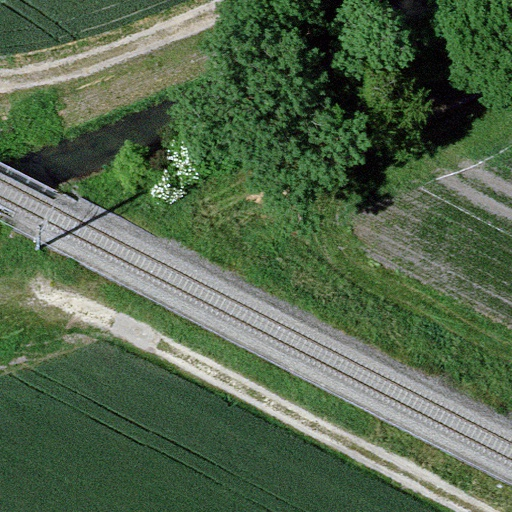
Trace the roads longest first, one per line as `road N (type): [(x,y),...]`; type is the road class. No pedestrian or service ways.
road 1 (track): [(0,280),(20,275),(500,511)]
road 2 (track): [(511,351),(381,280),(321,216),(337,151),(511,66)]
road 3 (track): [(0,78),(53,82),(232,0)]
